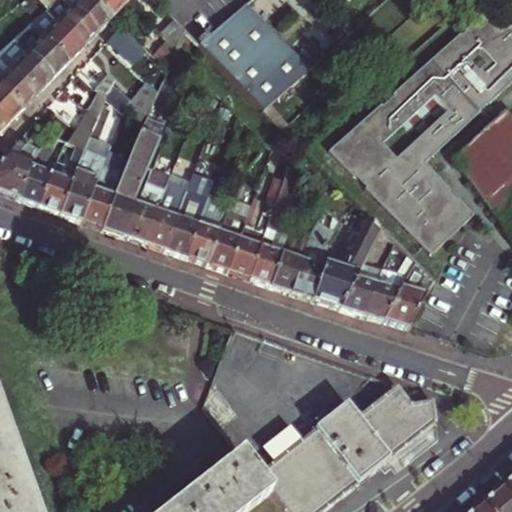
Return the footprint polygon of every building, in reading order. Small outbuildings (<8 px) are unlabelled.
[(106,29),(115,20),(94,0),(65,0),(65,1),(98,37),(106,29)] [(122,13),(129,6),(123,0),(94,0),(115,20),(122,13)] [(145,5),(150,0),(123,0),(129,6),(137,14),(145,5)] [(92,43),(98,37),(65,1),(49,15),(85,50),(92,43)] [(511,82),(511,13),(506,18),(494,5),(328,152),(430,256),(472,214),(421,163),(511,82)] [(246,6),(200,46),(264,110),(308,70),(246,6)] [(49,15),(34,28),(70,65),(76,59),(85,50),(49,15)] [(188,34),(175,21),(161,35),(180,52),(188,34)] [(63,72),(70,65),(34,28),(18,42),(55,80),(63,72)] [(156,30),(142,44),(172,71),(180,52),(161,35),(156,30)] [(49,87),(55,80),(18,42),(2,56),(40,95),(49,87)] [(40,95),(2,56),(0,57),(0,81),(27,108),(34,101),(40,95)] [(115,83),(116,81),(103,68),(88,83),(101,95),(108,101),(115,83)] [(150,80),(136,99),(154,113),(163,91),(150,80)] [(27,108),(0,81),(0,114),(11,125),(20,116),(27,108)] [(115,83),(108,101),(107,104),(126,122),(136,99),(115,83)] [(101,95),(89,110),(100,120),(107,104),(108,101),(101,95)] [(89,110),(76,129),(92,141),(100,120),(89,110)] [(457,159),(487,199),(511,175),(511,115),(508,112),(457,159)] [(0,136),(4,132),(11,125),(0,114),(0,136)] [(150,122),(132,163),(103,230),(114,234),(123,237),(153,169),(169,130),(150,122)] [(87,153),(92,141),(76,129),(66,141),(77,147),(87,153)] [(0,193),(19,200),(32,163),(55,135),(49,132),(43,138),(39,134),(26,150),(16,160),(7,156),(0,163),(0,193)] [(55,135),(32,163),(19,200),(30,204),(40,208),(53,174),(41,169),(56,152),(54,148),(62,139),(55,135)] [(7,156),(16,160),(26,150),(18,143),(10,152),(7,156)] [(58,162),(53,174),(40,208),(51,212),(63,216),(87,153),(77,147),(69,167),(58,162)] [(74,220),(84,224),(109,163),(87,153),(63,216),(74,220)] [(94,227),(103,230),(132,163),(113,155),(109,163),(84,224),(94,227)] [(135,241),(147,245),(172,176),(153,169),(123,237),(135,241)] [(285,192),(252,280),(262,283),(272,287),(287,249),(290,240),(291,237),(281,233),(301,179),(293,171),(285,192)] [(511,233),(511,175),(487,199),(511,233)] [(158,249),(169,252),(194,184),(172,176),(147,245),(158,249)] [(197,176),(194,184),(169,252),(179,256),(190,259),(212,198),(217,183),(197,176)] [(239,186),(232,205),(210,266),(220,270),(230,273),(254,209),(241,205),(247,188),(239,186)] [(258,230),(248,226),(230,273),(241,276),(252,280),(285,192),(274,188),(268,204),(258,230)] [(190,259),(200,263),(210,266),(232,205),(212,198),(190,259)] [(248,226),(258,230),(268,204),(257,200),(254,209),(248,226)] [(313,300),(326,304),(341,308),(364,263),(381,228),(365,211),(343,255),(348,257),(344,267),(328,261),(329,257),(324,254),(319,265),(326,270),(313,300)] [(326,270),(319,265),(324,254),(327,245),(342,222),(337,217),(328,230),(319,224),(315,231),(309,247),(306,256),(291,293),(302,297),(313,300),(326,270)] [(309,247),(290,240),(287,249),(306,256),(309,247)] [(282,290),(291,293),(306,256),(287,249),(272,287),(282,290)] [(410,257),(401,274),(383,267),(383,268),(379,283),(362,314),(373,318),(384,321),(414,261),(410,257)] [(414,261),(384,321),(396,325),(407,329),(432,279),(414,261)] [(383,268),(364,263),(341,308),(352,311),(362,314),(379,283),(383,268)] [(262,484),(283,511),(332,511),(338,507),(367,488),(385,472),(435,428),(432,401),(410,403),(396,384),(356,415),(344,400),(254,473),(262,484)] [(0,511),(44,511),(0,385),(0,511)] [(254,473),(230,443),(181,481),(169,490),(140,511),(225,511),(262,484),(254,473)] [(511,467),(502,476),(511,487),(511,467)] [(511,511),(511,487),(502,476),(493,484),(482,493),(499,511),(511,511)] [(499,511),(482,493),(474,499),(463,509),(464,511),(499,511)]
